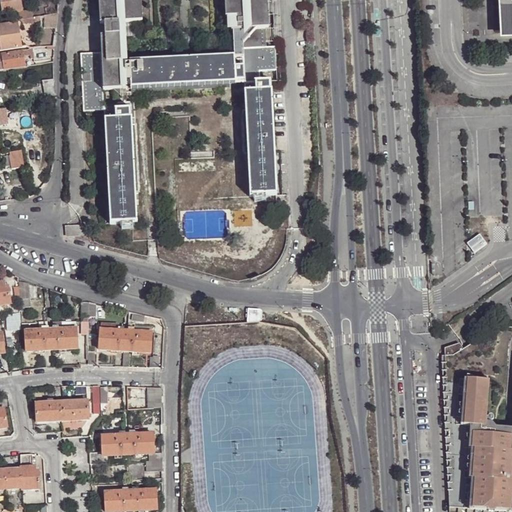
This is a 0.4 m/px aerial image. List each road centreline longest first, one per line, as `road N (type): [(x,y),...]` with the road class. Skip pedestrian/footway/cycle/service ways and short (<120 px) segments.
road 1 (residential): [(336,303),(212,289),(40,241)]
road 2 (residential): [(0,255),(22,271),(168,312),(170,378)]
road 3 (residential): [(62,0),(58,163),(40,241)]
road 4 (tertiary): [(336,303),(341,392),(367,499)]
road 5 (tertiary): [(367,499),(355,306)]
road 6 (tertiary): [(355,306),(341,119)]
road 7 (tertiary): [(341,119),(336,303)]
road 8 (residential): [(15,381),(170,378)]
road 9 (residential): [(170,378),(173,511)]
